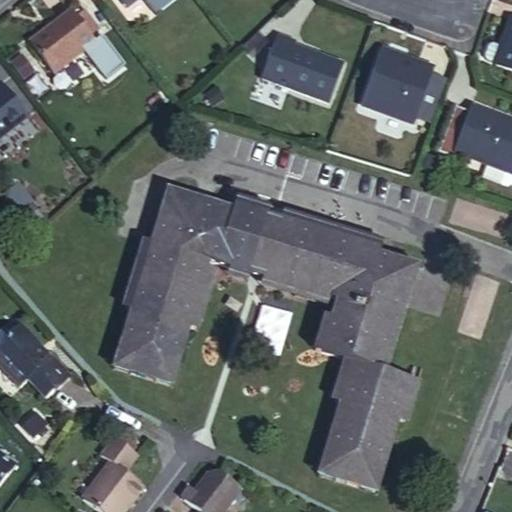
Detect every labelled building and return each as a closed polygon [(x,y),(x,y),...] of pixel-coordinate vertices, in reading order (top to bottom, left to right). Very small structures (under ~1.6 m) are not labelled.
[(126,0),(121,4),(125,9),(137,0),(126,0)] [(71,11),(28,44),(53,75),(96,41),(91,36),(76,16),(71,11)] [(84,11),(76,16),(91,36),(99,29),(84,11)] [(511,26),(504,48),(500,47),(493,68),(511,75),(511,26)] [(293,40),(276,35),(260,77),(327,101),(341,63),(291,45),(293,40)] [(418,67),(380,53),(362,104),(414,123),(415,119),(432,72),(434,67),(419,62),(418,67)] [(18,55),(6,65),(16,78),(28,68),(18,55)] [(448,78),(432,72),(415,119),(430,124),(448,78)] [(0,137),(26,117),(1,83),(0,83),(0,137)] [(212,92),(199,98),(205,110),(218,104),(212,92)] [(508,171),(511,158),(511,125),(502,122),(504,118),(471,106),(469,113),(453,107),(437,151),(453,157),(455,151),(508,171)] [(381,250),(280,219),(268,215),(270,209),(236,197),(234,204),(232,210),(166,191),(150,245),(130,311),(119,345),(126,347),(119,366),(168,381),(173,362),(180,363),(190,330),(207,272),(210,263),(228,269),(249,276),(262,280),(328,300),(336,303),(330,322),(321,354),(345,362),(342,370),(350,371),(338,406),(323,454),(332,456),(327,474),(371,487),(376,469),(383,471),(398,423),(407,388),(383,382),(387,372),(378,370),(398,305),(406,306),(417,267),(379,255),(381,250)] [(16,218),(27,230),(38,220),(27,207),(16,218)] [(282,211),(280,219),(381,250),(383,242),(282,211)] [(130,311),(150,245),(142,242),(122,309),(130,311)] [(247,285),(249,276),(228,269),(226,279),(247,285)] [(215,274),(207,272),(190,330),(198,333),(215,274)] [(326,309),(328,300),(262,280),(259,289),(326,309)] [(387,372),(406,306),(398,305),(378,370),(387,372)] [(312,352),(321,354),(330,322),(322,319),(312,352)] [(42,350),(20,325),(8,336),(2,329),(0,330),(0,365),(20,388),(29,380),(46,400),(71,379),(53,359),(52,360),(48,356),(45,358),(40,352),(42,350)] [(173,389),(180,363),(173,362),(168,381),(119,366),(126,347),(119,345),(111,370),(173,389)] [(331,404),(338,406),(350,371),(342,370),(331,404)] [(419,381),(387,372),(383,382),(407,388),(398,423),(406,425),(419,381)] [(37,415),(23,428),(32,438),(46,425),(37,415)] [(116,437),(102,457),(111,464),(83,501),(96,511),(121,511),(131,500),(133,502),(145,487),(126,472),(140,455),(116,437)] [(0,448),(0,484),(14,465),(0,454),(0,451),(2,450),(0,448)] [(375,496),(383,471),(376,469),(371,487),(327,474),(332,456),(323,454),(316,478),(375,496)] [(194,511),(224,511),(240,492),(217,474),(207,477),(195,494),(191,492),(182,503),(194,511)]
